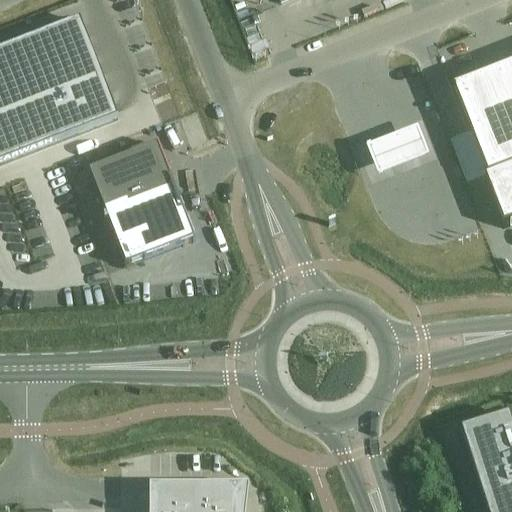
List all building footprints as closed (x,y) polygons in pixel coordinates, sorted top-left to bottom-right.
[(43,45),(0,61),(0,167),(117,122),(79,24),(41,39),(43,45)] [(484,181),(503,230),(511,226),(511,69),(452,93),(487,180),(484,181)] [(377,145),(368,148),(380,180),(388,176),(430,160),(418,129),(377,145)] [(157,148),(90,174),(126,268),(194,243),(157,148)] [(511,511),(511,427),(509,417),(459,433),(484,511),(511,511)] [(153,511),(236,511),(237,500),(153,500),(153,511)]
